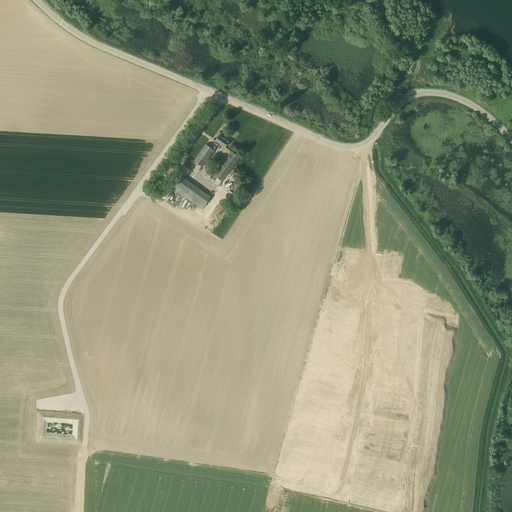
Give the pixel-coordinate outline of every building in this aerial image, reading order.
[(229,142),(219,135),(216,140),(211,147),(206,144),(194,161),(203,167),(215,150),(220,143),(225,147),(229,142)] [(223,181),(240,157),(232,151),(215,175),(223,181)] [(202,210),(211,196),(183,176),(173,189),(202,210)] [(243,189),(246,184),(241,181),(238,185),(243,189)] [(218,216),(224,209),(220,205),(213,212),(218,216)]
